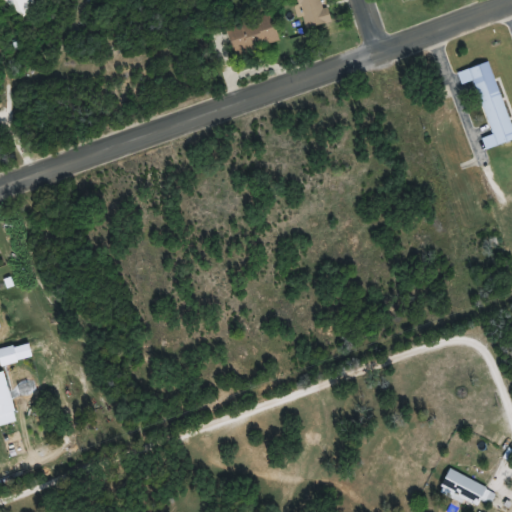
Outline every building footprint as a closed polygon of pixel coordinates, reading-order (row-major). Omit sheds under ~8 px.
[(0,0),(23,17),(36,0),(0,0)] [(333,23),(329,7),(323,9),(320,0),(298,0),(305,30),(333,23)] [(237,55),(281,40),(272,15),(229,30),(237,55)] [(466,59),(471,72),(484,68),(503,121),(492,125),(496,137),(511,131),(511,71),(503,46),(466,59)] [(511,140),(511,127),(490,62),(457,73),(461,85),(474,80),(493,134),(482,138),(485,150),(511,140)] [(0,349),(0,359),(2,367),(19,362),(14,345),(0,349)] [(0,373),(0,426),(19,421),(5,372),(0,373)] [(463,455),(453,475),(491,494),(501,474),(463,455)] [(479,506),(481,502),(491,506),(497,491),(449,471),(441,490),(479,506)]
